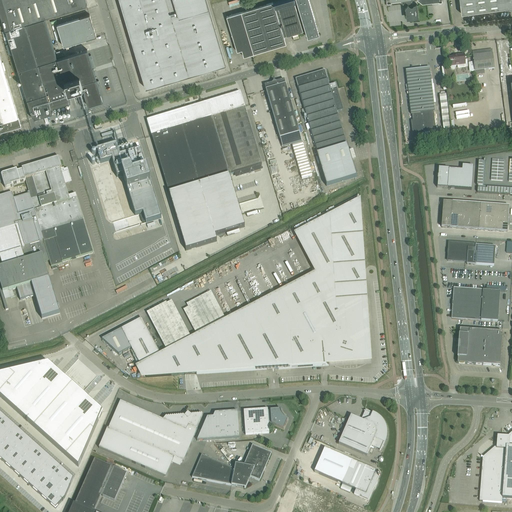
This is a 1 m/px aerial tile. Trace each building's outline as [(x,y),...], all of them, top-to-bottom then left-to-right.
[(0,0),(0,14),(5,30),(44,18),(87,5),(85,0),(0,0)] [(226,64),(206,0),(120,0),(123,7),(122,7),(123,13),(124,13),(132,39),(131,39),(145,88),(226,64)] [(319,34),(315,20),(308,0),(296,0),(297,3),(296,3),(294,0),(279,0),(273,2),(246,10),(241,12),(226,16),(237,51),(241,50),(243,56),(250,54),(286,44),(284,37),(303,31),(302,29),(303,29),(305,30),(307,37),(319,34)] [(417,4),(412,4),(411,0),(417,0),(422,3),(442,1),(441,0),(386,0),(386,2),(396,1),(404,0),(405,4),(407,6),(404,8),(405,8),(406,16),(409,19),(418,17),(418,18),(419,18),(417,4)] [(459,0),(461,14),(511,7),(510,0),(459,0)] [(96,36),(92,24),(90,14),(57,24),(63,46),(96,36)] [(103,101),(87,49),(57,58),(44,18),(5,30),(6,30),(33,118),(42,115),(42,116),(52,113),(51,108),(70,102),(68,95),(77,92),(84,90),(84,91),(84,92),(88,105),(88,104),(94,102),(94,103),(96,103),(96,101),(102,99),(102,101),(103,101)] [(473,62),(468,63),(469,71),(470,71),(474,71),(494,69),(492,54),(492,51),(472,53),(473,54),(472,54),(473,56),(473,62)] [(457,57),(449,58),(450,66),(450,67),(450,68),(451,68),(451,69),(452,69),(453,69),(454,69),(455,69),(455,68),(455,67),(455,66),(458,66),(458,68),(465,67),(465,65),(464,59),(464,57),(464,54),(457,55),(457,57)] [(0,131),(21,125),(1,58),(0,55),(0,131)] [(447,98),(432,99),(428,68),(406,71),(411,115),(412,114),(415,140),(451,134),(447,98)] [(356,177),(337,112),(343,110),(335,84),(329,86),(325,71),(295,79),(317,154),(316,154),(326,186),(356,177)] [(264,86),(268,100),(280,139),(299,133),(284,80),(264,86)] [(147,121),(163,173),(170,198),(186,251),(191,249),(217,242),(215,236),(245,227),(241,215),(238,204),(237,203),(232,187),(229,175),(232,174),(262,165),(245,107),(240,93),(240,94),(203,106),(185,111),(148,122),(147,121)] [(302,143),(292,146),(302,179),(305,178),(312,176),(302,143)] [(117,144),(96,150),(100,164),(112,160),(117,178),(123,176),(135,216),(143,214),(146,223),(161,218),(140,149),(120,155),(117,144)] [(12,193),(0,196),(0,292),(5,311),(8,310),(5,299),(4,297),(10,295),(10,298),(14,297),(12,290),(17,289),(20,301),(35,296),(42,319),(60,314),(49,279),(44,262),(45,262),(49,261),(52,270),(57,268),(56,266),(62,264),(62,263),(71,260),(75,259),(93,253),(83,221),(75,195),(69,197),(65,184),(72,182),(67,168),(64,169),(63,168),(62,168),(59,157),(31,166),(30,162),(21,165),(22,168),(22,170),(17,172),(16,170),(2,174),(2,175),(1,175),(1,176),(1,177),(5,189),(12,187),(12,185),(25,181),(29,194),(26,195),(14,198),(12,193)] [(471,190),(473,167),(462,166),(462,171),(449,170),(449,169),(438,169),(437,188),(447,189),(448,188),(471,190)] [(142,318),(121,328),(130,346),(140,364),(134,367),(140,378),(370,362),(364,271),(360,199),(294,234),(296,238),(314,273),(160,353),(142,318)] [(509,207),(472,204),(451,203),(443,202),(441,228),(449,228),(449,229),(470,230),(507,233),(509,207)] [(475,265),(494,266),(495,247),(476,246),(476,245),(455,243),(449,243),(448,251),(448,250),(447,250),(447,251),(447,253),(447,254),(447,253),(448,253),(447,261),(453,261),(465,262),(467,262),(467,265),(475,265)] [(453,306),(452,319),(498,322),(500,292),(454,289),(453,302),(452,302),(452,301),(452,306),(453,306)] [(500,367),(502,333),(502,332),(460,329),(457,364),(500,367)] [(48,364),(0,375),(0,397),(29,423),(34,428),(71,384),(63,377),(62,377),(59,373),(54,369),(50,366),(48,364)] [(71,384),(34,428),(44,437),(64,454),(78,467),(102,412),(98,408),(90,402),(85,397),(82,394),(71,384)] [(120,401),(108,429),(107,429),(99,448),(164,477),(164,476),(161,475),(170,456),(183,462),(197,429),(196,429),(202,415),(201,414),(200,415),(199,414),(198,415),(197,414),(196,415),(195,414),(194,416),(193,415),(192,416),(191,415),(189,416),(188,415),(186,417),(184,415),(184,416),(182,415),(182,416),(180,416),(179,417),(178,416),(177,417),(176,416),(175,417),(174,416),(173,417),(172,416),(171,417),(170,416),(169,418),(168,417),(167,418),(166,417),(163,420),(120,401)] [(280,409),(280,410),(270,410),(268,411),(268,409),(243,411),(245,435),(269,433),(269,424),(271,423),(271,424),(283,429),(287,420),(288,421),(288,420),(287,420),(286,419),(285,418),(284,417),(283,416),(282,415),(281,414),(281,412),(280,411),(280,410),(280,409)] [(373,415),(365,411),(364,411),(366,412),(362,421),(351,416),(338,444),(367,456),(372,445),(380,448),(379,451),(380,451),(384,442),(384,440),(385,439),(385,437),(385,436),(385,435),(385,433),(385,432),(385,430),(385,429),(385,427),(384,426),(383,425),(383,423),(382,422),(381,421),(380,420),(379,419),(378,418),(377,417),(376,416),(375,416),(373,415)] [(239,438),(237,412),(215,413),(213,417),(207,418),(197,441),(239,438)] [(6,419),(0,425),(0,429),(7,436),(15,427),(6,419)] [(15,427),(7,436),(16,444),(24,435),(15,427)] [(511,432),(507,437),(503,437),(497,436),(496,446),(483,457),(481,456),(481,457),(482,458),(479,501),(502,503),(502,498),(511,498),(511,432)] [(24,435),(16,444),(25,452),(33,443),(24,435)] [(7,436),(0,443),(0,459),(1,460),(16,444),(7,436)] [(316,446),(319,439),(314,436),(311,444),(316,446)] [(33,443),(25,452),(34,460),(42,451),(33,443)] [(16,444),(1,460),(10,468),(25,452),(16,444)] [(252,445),(243,467),(237,465),(235,464),(234,469),(234,472),(233,476),(248,482),(250,477),(259,481),(271,454),(252,445)] [(324,449),(314,472),(342,484),(342,485),(340,489),(350,493),(352,489),(356,490),(354,495),(368,502),(374,488),(375,488),(377,483),(377,482),(379,477),(374,475),(376,471),(352,461),(324,449)] [(42,451),(34,460),(43,468),(51,459),(42,451)] [(25,452),(10,468),(19,477),(34,460),(25,452)] [(233,476),(234,472),(231,471),(232,468),(201,455),(192,478),(231,485),(231,486),(236,487),(237,486),(245,487),(244,489),(246,489),(248,482),(233,476)] [(51,459),(43,468),(52,476),(60,467),(51,459)] [(34,460),(19,477),(28,485),(43,468),(34,460)] [(74,505),(71,511),(93,511),(101,494),(115,500),(127,474),(113,468),(94,460),(76,503),(75,505),(74,505)] [(60,467),(52,476),(61,485),(69,475),(60,467)] [(43,468),(28,485),(37,493),(52,476),(43,468)] [(69,475),(61,485),(68,491),(73,479),(69,475)] [(52,476),(37,493),(46,501),(61,485),(52,476)] [(307,495),(312,484),(305,481),(300,492),(307,495)] [(61,485),(46,501),(55,509),(65,499),(68,491),(61,485)]
